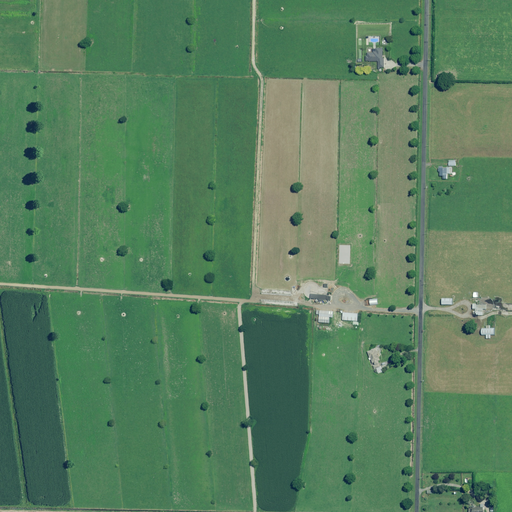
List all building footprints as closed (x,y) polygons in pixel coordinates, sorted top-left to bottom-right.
[(378,62),(379,69),(380,69),(380,68),(384,68),(384,58),(383,58),(383,48),(371,49),(371,52),(366,52),(366,62),(378,62)] [(452,173),(453,172),(453,171),(452,171),(452,168),(439,168),(439,172),(440,172),(440,176),(444,176),(444,179),(448,179),(447,174),(452,174),(452,173)] [(327,302),(327,300),(331,301),(332,296),(325,295),(325,293),(311,292),(311,299),(316,299),(316,301),(316,302),(317,302),(318,302),(319,302),(319,301),(324,302),(325,302),(325,303),(326,303),(327,302)] [(477,309),(476,315),(478,315),(478,316),(483,316),(483,309),(492,310),(493,302),(479,302),(479,305),(477,305),(477,304),(473,304),(473,309),(477,309)] [(322,323),(322,325),(324,326),(325,325),(326,325),(326,323),(330,323),(330,317),(333,318),(333,312),(317,311),(317,314),(320,315),(319,323),(322,323)] [(359,314),(344,313),(343,320),(358,321),(359,314)] [(482,329),(482,336),(486,336),(486,339),(491,339),(491,336),(495,336),(495,329),(491,329),(491,326),(487,326),(487,329),(482,329)] [(377,349),(372,350),(372,351),(368,352),(370,360),(372,360),(373,363),(375,363),(376,365),(380,364),(379,361),(381,360),(379,351),(377,351),(377,349)] [(381,364),(373,366),(375,372),(378,371),(379,374),(384,372),(381,364)]
